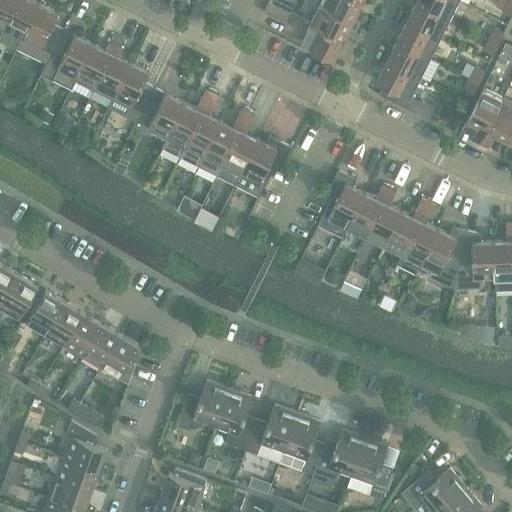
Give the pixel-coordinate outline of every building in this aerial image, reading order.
[(0,34),(0,39),(16,48),(39,3),(33,0),(17,0),(4,28),(0,34)] [(0,0),(0,26),(4,28),(17,0),(0,0)] [(293,0),(270,0),(270,1),(292,12),(298,2),(293,0)] [(322,0),(322,2),(355,19),(364,0),(322,0)] [(418,0),(417,1),(450,18),(458,0),(418,0)] [(503,11),(511,15),(511,14),(511,1),(508,0),(503,11)] [(287,23),(292,12),(270,1),(264,12),(287,23)] [(440,37),(450,18),(417,1),(408,20),(440,37)] [(322,2),(312,22),(345,39),(355,19),(322,2)] [(46,62),(41,73),(64,28),(53,23),(58,12),(39,3),(16,48),(46,62)] [(398,40),(430,57),(440,37),(408,20),(398,40)] [(302,42),(335,58),(345,39),(312,22),(302,42)] [(41,73),(71,88),(93,43),(64,28),(41,73)] [(495,28),(489,38),(498,43),(503,32),(495,28)] [(484,49),(492,54),(498,43),(489,38),(484,49)] [(398,40),(388,60),(421,76),(430,57),(398,40)] [(72,88),(77,78),(95,86),(115,45),(109,42),(105,49),(93,43),(71,88),(72,88)] [(95,86),(113,96),(130,61),(118,56),(122,48),(115,45),(95,86)] [(434,108),(411,96),(421,76),(388,60),(378,80),(384,83),(379,93),(429,118),(434,108)] [(114,96),(108,106),(137,121),(154,87),(144,81),(149,71),(130,61),(113,96),(114,96)] [(475,67),(470,77),(478,82),(484,71),(475,67)] [(464,88),(473,92),(478,82),(470,77),(464,88)] [(137,121),(167,136),(184,101),(154,87),(137,121)] [(479,125),(472,139),(480,144),(504,97),(484,87),(468,120),(479,125)] [(167,136),(162,147),(180,156),(212,92),(206,89),(199,100),(196,107),(184,101),(167,136)] [(180,156),(198,166),(221,120),(209,114),(213,107),(219,95),(212,92),(180,156)] [(496,134),(506,140),(511,128),(511,100),(504,97),(480,144),(489,148),(496,134)] [(42,107),(38,115),(48,121),(53,113),(42,107)] [(221,120),(198,166),(216,174),(248,111),(241,108),(232,125),(221,120)] [(216,174),(235,184),(257,138),(246,132),(254,114),(248,111),(216,174)] [(58,117),(53,126),(67,133),(71,124),(58,117)] [(272,137),(269,144),(257,138),(235,184),(259,196),(274,166),(279,169),(291,146),(272,137)] [(118,160),(114,169),(122,173),(126,164),(118,160)] [(341,237),(347,225),(364,191),(353,185),(356,178),(338,169),(326,192),(328,193),(332,195),(318,225),(341,237)] [(364,191),(347,225),(365,234),(388,188),(382,185),(376,197),(364,191)] [(388,188),(365,234),(384,244),(401,209),(389,203),(393,196),(395,192),(388,188)] [(396,263),(397,263),(427,202),(420,199),(412,215),(401,209),(384,244),(402,252),(396,263)] [(397,263),(415,272),(437,227),(426,222),(434,206),(427,202),(397,263)] [(506,239),(493,240),(495,290),(511,289),(511,220),(506,220),(506,239)] [(449,233),(437,227),(415,272),(415,273),(421,262),(431,267),(430,275),(454,287),(466,229),(452,226),(452,227),(449,233)] [(482,278),(494,278),(493,240),(480,240),(480,234),(480,233),(466,229),(454,287),(481,286),(482,278)] [(321,280),(327,266),(303,255),(296,269),(321,280)] [(0,263),(0,305),(19,274),(0,263)] [(349,268),(339,287),(357,296),(366,277),(349,268)] [(0,305),(0,306),(19,318),(38,285),(19,274),(0,305)] [(45,289),(26,322),(45,333),(64,301),(45,289)] [(406,292),(401,303),(412,308),(415,302),(412,295),(406,292)] [(44,374),(58,350),(62,343),(63,344),(83,312),(64,301),(45,333),(54,339),(50,346),(47,343),(33,367),(44,374)] [(83,312),(63,344),(82,355),(101,323),(83,312)] [(82,355),(101,366),(120,334),(101,323),(82,355)] [(120,334),(101,366),(120,377),(128,382),(135,363),(130,360),(139,345),(120,334)] [(3,353),(0,358),(0,368),(5,371),(13,359),(3,353)] [(26,384),(36,390),(41,382),(31,376),(26,384)] [(203,421),(216,425),(229,387),(206,379),(198,401),(187,397),(177,424),(190,429),(190,426),(193,428),(202,424),(203,421)] [(46,396),(51,388),(41,382),(36,390),(46,396)] [(244,418),(252,396),(229,387),(216,425),(229,430),(225,442),(245,449),(255,422),(244,418)] [(67,408),(74,412),(80,401),(73,397),(67,408)] [(96,425),(102,415),(80,401),(74,412),(96,425)] [(245,449),(279,461),(297,412),(274,404),(266,425),(255,422),(245,449)] [(323,446),(312,442),(320,420),(297,412),(279,461),(313,473),(323,446)] [(70,435),(63,455),(103,470),(105,464),(100,463),(106,447),(92,442),(95,433),(71,418),(66,434),(70,435)] [(23,428),(19,439),(26,442),(30,431),(23,428)] [(351,474),(365,436),(342,428),(334,450),(323,446),(313,473),(311,480),(327,486),(336,482),(340,470),(351,474)] [(380,467),(388,445),(365,436),(351,474),(347,486),(381,498),(391,471),(380,467)] [(15,451),(22,453),(26,442),(19,439),(15,451)] [(191,451),(187,462),(197,466),(201,455),(191,451)] [(96,474),(101,475),(103,470),(63,455),(56,476),(91,489),(96,474)] [(208,457),(204,468),(214,472),(218,461),(208,457)] [(11,460),(4,480),(12,483),(19,462),(11,460)] [(169,471),(161,492),(197,505),(206,478),(195,474),(175,467),(173,472),(169,471)] [(425,500),(435,511),(465,486),(450,467),(432,482),(424,473),(402,492),(415,508),(425,500)] [(56,476),(48,496),(88,510),(90,505),(86,503),(91,489),(56,476)] [(252,477),(249,486),(268,493),(271,483),(252,477)] [(0,490),(0,491),(8,494),(12,483),(4,480),(0,490)] [(472,511),(481,504),(465,486),(435,511),(472,511)] [(154,511),(194,511),(197,505),(161,492),(154,511)] [(87,511),(88,510),(48,496),(42,511),(87,511)] [(329,500),(325,511),(335,511),(339,504),(329,500)]
